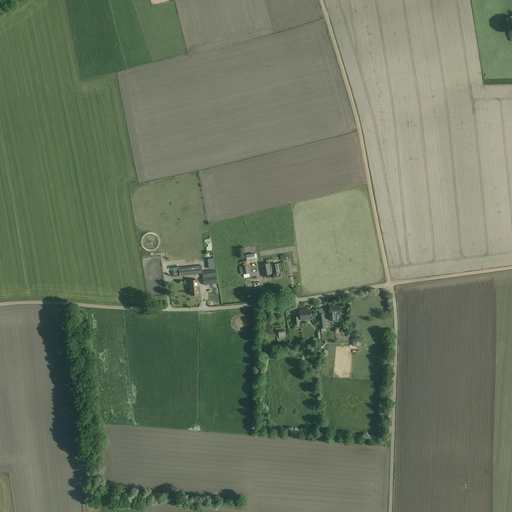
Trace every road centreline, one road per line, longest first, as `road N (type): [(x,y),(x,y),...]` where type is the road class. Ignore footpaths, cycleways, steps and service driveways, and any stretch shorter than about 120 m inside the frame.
road 1 (track): [(388,286),(356,122),(320,0)]
road 2 (unclassified): [(390,511),(395,324),(388,286)]
road 3 (unclassified): [(166,309),(388,286)]
road 4 (track): [(0,305),(166,309)]
road 5 (track): [(389,284),(511,267)]
